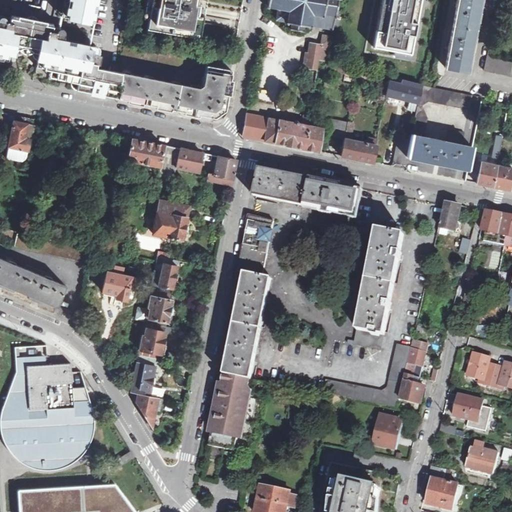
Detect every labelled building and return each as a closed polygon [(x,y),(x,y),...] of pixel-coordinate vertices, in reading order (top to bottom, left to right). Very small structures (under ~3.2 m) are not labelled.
[(68,0),(65,17),(88,22),(93,1),(97,2),(102,3),(102,0),(68,0)] [(152,0),(148,29),(195,38),(201,0),(152,0)] [(201,0),(195,38),(200,39),(206,0),(201,0)] [(267,0),(267,4),(265,3),(265,5),(267,6),(267,8),(268,8),(269,6),(278,8),(276,19),(287,21),(287,23),(292,24),(291,30),(303,33),(304,26),(310,27),(310,25),(332,29),(333,26),(337,4),(337,0),(267,0)] [(381,0),(373,46),(410,53),(419,0),(381,0)] [(457,0),(445,67),(467,72),(480,0),(457,0)] [(88,22),(92,23),(97,2),(93,1),(88,22)] [(343,5),(337,4),(333,26),(339,28),(343,5)] [(93,75),(97,59),(100,60),(101,55),(98,54),(99,49),(98,48),(97,47),(97,46),(95,45),(93,46),(92,47),(91,48),(90,52),(83,50),(83,47),(81,46),(82,43),(62,39),(64,31),(63,29),(62,29),(61,28),(60,28),(58,28),(56,29),(56,30),(55,32),(51,31),(49,37),(43,35),(45,27),(25,23),(23,23),(22,23),(21,25),(20,26),(20,28),(19,29),(17,29),(15,29),(8,28),(9,22),(5,21),(5,19),(5,18),(4,17),(3,16),(2,16),(0,15),(0,68),(2,60),(5,60),(7,59),(9,58),(10,56),(12,47),(13,40),(41,46),(39,53),(34,75),(42,77),(41,82),(90,92),(93,75)] [(51,31),(52,26),(46,24),(46,22),(17,16),(17,19),(10,18),(9,22),(8,28),(15,29),(17,29),(19,29),(20,28),(20,26),(21,25),(22,23),(23,23),(25,23),(45,27),(43,35),(49,37),(51,31)] [(331,37),(322,35),(321,46),(311,44),(309,54),(306,54),(304,68),(318,70),(320,60),(329,62),(329,59),(332,37),(331,37)] [(39,53),(41,46),(13,40),(12,47),(39,53)] [(122,55),(192,67),(195,53),(124,41),(122,55)] [(233,62),(234,55),(195,49),(195,53),(204,55),(203,57),(233,62)] [(511,62),(490,57),(491,51),(488,50),(484,70),(511,76),(511,62)] [(103,95),(109,70),(99,67),(100,60),(97,59),(93,75),(90,92),(93,93),(103,95)] [(327,71),(346,75),(357,78),(371,81),(372,73),(329,62),(327,71)] [(118,98),(214,117),(224,110),(231,70),(206,65),(203,85),(200,88),(121,72),(118,98)] [(118,98),(121,72),(109,70),(103,95),(118,98)] [(357,78),(346,75),(345,81),(355,84),(357,78)] [(417,102),(421,85),(403,80),(402,84),(399,84),(388,81),(386,95),(417,102)] [(411,135),(424,138),(428,119),(422,106),(428,101),(470,110),(473,96),(421,85),(417,102),(411,135)] [(3,137),(10,139),(14,120),(15,115),(14,115),(8,114),(3,137)] [(314,128),(307,126),(304,126),(246,114),(242,136),(292,146),(315,150),(316,144),(317,139),(322,140),(325,124),(319,123),(318,128),(314,128)] [(14,120),(33,124),(34,119),(15,115),(14,120)] [(344,139),(347,122),(331,119),(327,135),(344,139)] [(10,139),(7,157),(16,159),(18,160),(22,160),(24,159),(25,159),(26,157),(26,155),(33,124),(14,120),(10,139)] [(376,145),(377,140),(370,138),(369,144),(350,140),(353,124),(347,122),(344,139),(341,156),(372,162),(376,145)] [(462,145),(465,132),(450,130),(447,142),(462,145)] [(96,148),(99,132),(92,131),(89,146),(96,148)] [(407,156),(467,169),(472,147),(462,145),(447,142),(424,138),(411,135),(409,143),(407,156)] [(132,138),(128,159),(160,166),(163,145),(132,138)] [(404,168),(405,169),(407,156),(409,143),(397,141),(392,166),(404,168)] [(155,188),(172,192),(176,167),(180,148),(174,147),(169,146),(163,145),(160,166),(155,188)] [(176,167),(201,172),(205,153),(180,148),(176,167)] [(214,175),(232,179),(235,164),(236,162),(236,160),(218,156),(217,162),(214,173),(214,175)] [(208,174),(214,175),(214,173),(217,162),(211,160),(208,174)] [(481,162),(481,163),(477,183),(490,186),(492,187),(493,187),(497,166),(481,162)] [(493,187),(509,190),(511,176),(511,168),(497,166),(493,187)] [(310,179),(260,168),(254,196),(304,206),(310,179)] [(232,179),(214,175),(214,177),(220,179),(219,181),(231,183),(232,179)] [(321,208),(334,211),(338,212),(338,213),(357,217),(362,189),(310,179),(304,206),(316,208),(316,207),(321,208)] [(160,199),(153,234),(182,240),(189,206),(160,199)] [(445,206),(441,227),(455,230),(460,205),(446,203),(445,206)] [(482,231),(487,231),(508,236),(511,217),(511,215),(486,211),(482,231)] [(247,229),(238,271),(244,272),(263,276),(275,221),(250,216),(247,229)] [(385,335),(404,234),(377,229),(368,273),(357,330),(385,335)] [(487,231),(486,239),(506,242),(508,236),(487,231)] [(15,247),(88,263),(91,248),(18,233),(15,247)] [(459,257),(467,259),(472,240),(464,238),(459,257)] [(290,249),(288,258),(295,259),(297,251),(290,249)] [(170,259),(171,253),(159,251),(158,256),(170,259)] [(157,262),(160,262),(177,266),(178,261),(170,259),(158,256),(157,262)] [(65,285),(0,258),(0,282),(57,306),(65,285)] [(157,263),(153,284),(155,284),(172,288),(177,266),(160,262),(157,262),(157,263)] [(104,291),(117,293),(116,297),(127,300),(131,276),(123,274),(124,268),(114,266),(114,269),(105,267),(102,279),(106,279),(103,291),(104,291)] [(224,373),(252,379),(273,278),(263,276),(244,272),(240,295),(230,345),(224,373)] [(131,276),(127,300),(134,301),(139,278),(131,276)] [(484,285),(496,288),(497,285),(499,279),(487,276),(484,285)] [(484,285),(469,282),(465,300),(475,302),(478,289),(482,290),(484,285)] [(151,290),(148,307),(152,308),(149,318),(151,318),(167,321),(172,294),(151,290)] [(510,306),(511,298),(511,292),(507,291),(505,291),(502,304),(510,306)] [(148,310),(140,308),(137,319),(145,321),(148,310)] [(151,318),(150,323),(152,324),(166,326),(167,321),(151,318)] [(143,335),(140,349),(150,351),(161,353),(164,335),(165,332),(151,329),(148,328),(146,336),(143,335)] [(385,335),(357,330),(355,342),(354,345),(382,350),(385,335)] [(164,335),(161,353),(165,354),(169,336),(164,335)] [(398,408),(400,398),(403,381),(406,373),(408,363),(411,350),(412,347),(399,344),(389,386),(382,391),(327,380),(324,394),(331,395),(398,408)] [(138,355),(149,357),(150,351),(140,349),(138,355)] [(411,350),(408,363),(417,364),(423,366),(426,354),(411,350)] [(481,355),(474,353),(467,376),(480,379),(479,384),(486,386),(504,391),(505,387),(511,388),(511,363),(507,362),(505,369),(490,366),(492,358),(486,357),(485,358),(480,357),(481,355)] [(134,375),(131,392),(131,393),(137,394),(149,396),(153,377),(155,367),(151,366),(153,358),(149,357),(138,355),(134,375)] [(26,365),(46,364),(45,356),(15,358),(16,368),(26,367),(26,365)] [(46,364),(26,365),(26,367),(16,368),(16,372),(8,392),(2,409),(1,424),(2,439),(13,454),(22,463),(37,469),(53,469),(70,463),(78,457),(83,454),(89,443),(94,424),(94,413),(87,393),(81,371),(71,371),(71,363),(46,364)] [(408,363),(406,373),(414,376),(417,364),(408,363)] [(252,379),(224,373),(220,392),(223,393),(222,396),(222,399),(221,399),(218,410),(216,410),(212,432),(211,435),(211,438),(209,446),(235,451),(237,442),(238,437),(239,431),(243,431),(249,399),(247,398),(252,379)] [(421,378),(414,376),(406,373),(403,381),(419,385),(421,378)] [(400,398),(407,400),(421,403),(425,387),(419,385),(403,381),(400,398)] [(152,427),(152,424),(155,410),(157,398),(152,397),(149,396),(137,394),(136,402),(152,428),(152,427)] [(477,422),(479,422),(485,401),(482,400),(460,395),(454,416),(477,422)] [(249,399),(243,431),(239,431),(238,437),(244,438),(252,400),(249,399)] [(398,431),(401,420),(382,415),(374,444),(394,449),(398,431)] [(458,427),(442,424),(440,431),(456,435),(458,427)] [(398,431),(394,449),(398,450),(402,432),(398,431)] [(472,445),(466,466),(495,474),(500,453),(485,449),(485,443),(477,441),(476,446),(472,445)] [(130,451),(111,463),(115,469),(134,457),(130,451)] [(492,490),(501,492),(511,452),(504,451),(499,470),(501,471),(499,480),(495,479),(492,490)] [(329,482),(322,511),(391,511),(395,497),(399,480),(398,479),(333,465),(329,482)] [(430,475),(445,479),(447,470),(445,470),(432,466),(430,475)] [(427,504),(454,510),(460,485),(433,479),(427,504)] [(127,511),(114,483),(93,485),(93,488),(89,488),(88,485),(18,490),(19,511),(127,511)] [(135,511),(114,483),(127,511),(135,511)] [(261,485),(256,511),(286,511),(288,506),(295,507),(298,495),(290,494),(291,491),(261,485)]
